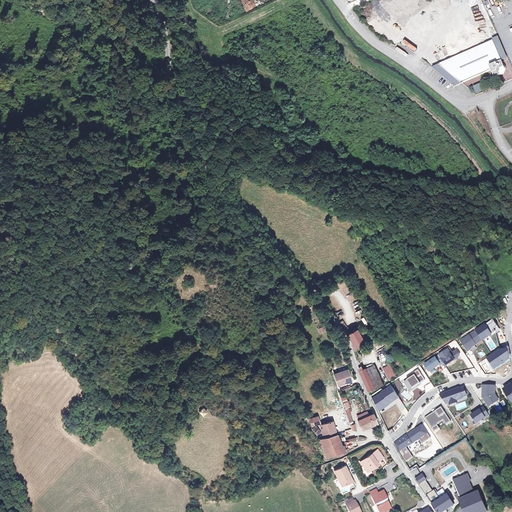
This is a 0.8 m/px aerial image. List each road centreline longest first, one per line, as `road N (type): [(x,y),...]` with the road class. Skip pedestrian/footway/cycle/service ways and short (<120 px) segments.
road 1 (unclassified): [(319,298),(218,193),(179,95),(173,38),(155,0)]
road 2 (residential): [(319,298),(432,511)]
road 3 (unclassified): [(511,84),(461,103),(374,42),(339,0)]
